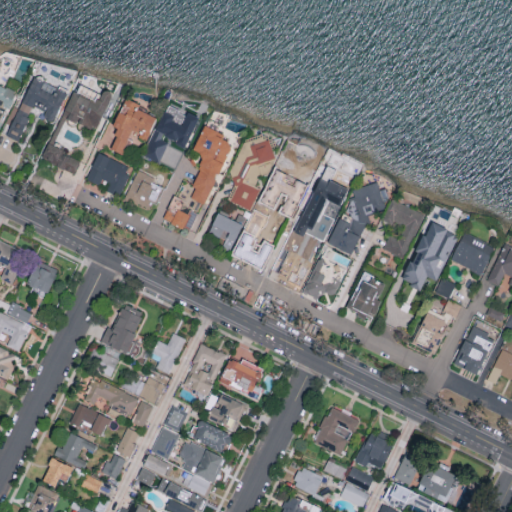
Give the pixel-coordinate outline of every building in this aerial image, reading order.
[(67,91),(33,75),(6,134),(18,139),(34,104),(46,109),(43,115),(54,120),(67,91)] [(0,103),(11,106),(16,88),(0,84),(0,103)] [(73,90),(62,115),(77,121),(78,120),(96,128),(112,91),(102,87),(97,100),(73,90)] [(156,115),(138,108),(140,102),(125,96),(113,125),(118,127),(110,148),(124,153),(131,138),(128,137),(131,130),(147,137),(156,115)] [(144,155),(160,162),(169,139),(186,146),(199,114),(187,109),(186,112),(166,104),(144,155)] [(230,142),(221,138),(224,132),(204,123),(193,148),(205,153),(187,196),(205,203),(230,142)] [(250,208),(259,187),(254,185),(259,173),(267,171),(270,163),(269,158),(274,157),(269,138),(252,142),(243,138),(230,169),(235,189),(231,200),(250,208)] [(41,160),(76,170),(80,158),(62,153),(64,147),(46,141),(41,160)] [(128,165),(98,151),(86,178),(100,184),(103,178),(110,181),(106,189),(120,195),(129,174),(125,172),(128,165)] [(310,170),(299,166),(294,178),(285,175),(290,161),(277,156),(260,201),(272,206),(278,191),(286,194),(279,210),(293,215),(310,170)] [(159,189),(151,184),(155,177),(138,169),(125,197),(149,209),(159,189)] [(345,190),(317,176),(317,177),(322,179),(316,192),(339,202),(345,190)] [(351,253),(365,223),(370,221),(367,213),(386,208),(384,203),(388,195),(386,190),(379,187),(377,181),(355,188),(349,200),(352,208),(349,214),(341,211),(327,243),(351,253)] [(189,229),(198,212),(184,205),(186,200),(174,194),(163,217),(189,229)] [(383,248),(405,257),(423,211),(392,199),(385,216),(404,224),(399,238),(389,233),(383,248)] [(244,216),(237,214),(236,218),(216,211),(209,231),(225,237),(222,247),(232,250),(244,216)] [(437,279),(457,232),(428,220),(403,280),(421,288),(427,275),(437,279)] [(233,253),(261,266),(272,244),(263,240),(258,252),(249,247),(255,235),(243,230),(233,253)] [(494,244),(463,231),(451,260),(482,273),(494,244)] [(0,262),(5,265),(0,277),(11,283),(20,263),(12,260),(18,247),(0,239),(0,262)] [(487,280),(499,285),(504,272),(511,276),(508,284),(511,285),(511,246),(503,243),(487,280)] [(58,269),(37,259),(26,282),(47,292),(58,269)] [(358,278),(346,308),(372,318),(386,281),(372,276),(370,282),(358,278)] [(455,282),(441,277),(435,292),(450,297),(455,282)] [(0,308),(28,321),(32,311),(12,302),(11,303),(0,298),(0,308)] [(443,309),(456,315),(461,304),(448,298),(443,309)] [(144,311),(124,303),(113,328),(107,325),(100,341),(126,352),(144,311)] [(6,345),(19,350),(30,325),(0,311),(0,331),(1,330),(10,334),(6,345)] [(412,342),(435,352),(444,332),(439,330),(444,319),(425,311),(412,342)] [(471,325),(454,363),(477,373),(494,335),(471,325)] [(168,343),(156,339),(150,357),(158,360),(156,366),(171,371),(183,336),(172,332),(168,343)] [(208,394),(225,352),(201,343),(184,385),(208,394)] [(0,374),(6,378),(17,352),(0,344),(0,374)] [(96,359),(93,370),(112,375),(117,355),(91,348),(89,357),(96,359)] [(496,383),(500,373),(511,378),(511,353),(500,348),(488,379),(496,383)] [(218,383),(257,397),(261,388),(256,386),(263,366),(241,358),(240,361),(228,356),(218,383)] [(133,391),(156,402),(164,383),(147,375),(142,388),(136,385),(133,391)] [(138,398),(94,376),(84,397),(94,403),(98,395),(112,402),(109,409),(128,418),(138,398)] [(207,417),(234,429),(246,404),(221,392),(216,403),(214,402),(207,417)] [(132,421),(144,426),(153,405),(141,400),(132,421)] [(70,420),(102,434),(110,415),(78,402),(70,420)] [(180,429),(187,411),(171,404),(163,422),(180,429)] [(358,418),(330,405),(314,441),(342,454),(358,418)] [(192,438),(225,451),(232,432),(199,419),(192,438)] [(139,432),(126,426),(116,450),(129,455),(139,432)] [(168,457),(178,433),(161,426),(151,450),(168,457)] [(369,428),(356,459),(381,469),(392,444),(385,441),(388,436),(369,428)] [(97,443),(68,430),(56,455),(83,468),(86,460),(77,456),(82,447),(93,452),(97,443)] [(214,480),(224,455),(184,440),(179,455),(185,458),(181,468),(214,480)] [(103,472),(117,477),(124,457),(110,452),(103,472)] [(394,477),(409,484),(420,459),(405,452),(394,477)] [(169,462),(148,453),(143,465),(164,474),(169,462)] [(73,465),(51,457),(42,480),(56,484),(58,477),(67,480),(73,465)] [(416,488),(445,500),(457,473),(428,461),(416,488)] [(292,484),(314,494),(323,475),(301,465),(292,484)] [(345,479),(367,489),(374,476),(352,465),(345,479)] [(136,477),(153,484),(157,473),(140,467),(136,477)] [(97,491),(102,480),(86,473),(81,484),(97,491)] [(205,494),(211,482),(193,474),(187,486),(205,494)] [(452,511),(454,509),(394,481),(386,498),(415,511),(452,511)] [(362,507),(369,492),(346,482),(339,496),(362,507)] [(50,511),(58,492),(38,484),(28,509),(35,511),(50,511)] [(199,507),(204,495),(176,484),(171,497),(199,507)] [(280,511),(318,511),(321,507),(289,492),(280,511)] [(165,508),(169,510),(168,511),(193,511),(195,509),(169,498),(165,508)] [(102,511),(107,504),(99,500),(95,509),(101,511),(102,511)] [(145,511),(147,508),(133,500),(126,511),(145,511)] [(400,511),(401,511),(381,503),(377,511),(400,511)]
